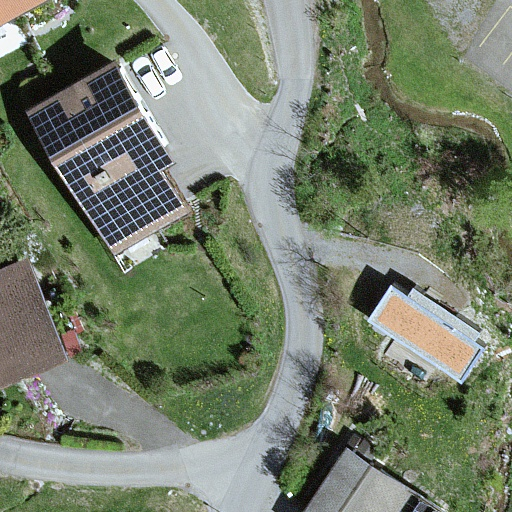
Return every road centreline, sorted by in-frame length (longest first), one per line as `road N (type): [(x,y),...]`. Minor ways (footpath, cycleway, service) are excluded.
road 1 (residential): [(286,0),(296,92),(274,199),(304,335),(285,418),(259,479)]
road 2 (residential): [(259,479),(42,465),(0,453)]
